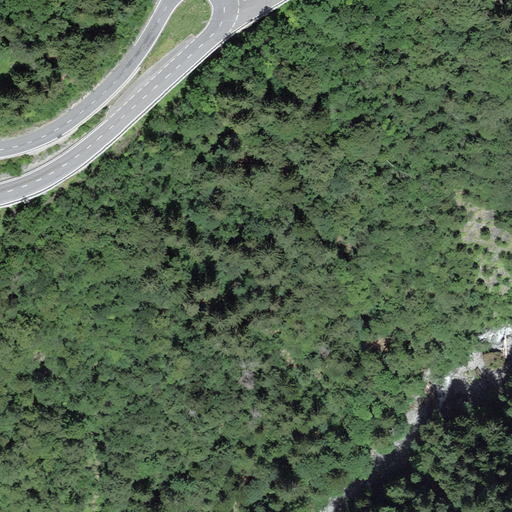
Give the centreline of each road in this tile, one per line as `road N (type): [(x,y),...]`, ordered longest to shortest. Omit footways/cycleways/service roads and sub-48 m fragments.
road 1 (primary): [(224,5),(222,22),(201,49),(94,146),(51,177),(0,196)]
road 2 (primary): [(0,151),(53,134),(103,97),(171,0)]
